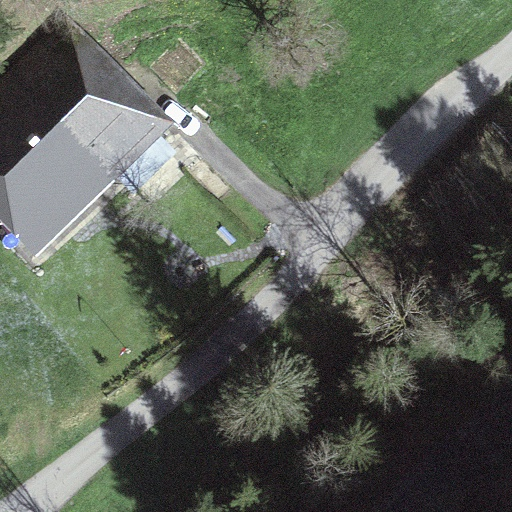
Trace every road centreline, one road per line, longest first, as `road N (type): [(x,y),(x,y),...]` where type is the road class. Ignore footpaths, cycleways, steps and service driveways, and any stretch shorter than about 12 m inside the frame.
road 1 (unclassified): [(511,61),(329,252),(153,409),(20,511)]
road 2 (track): [(191,147),(329,252)]
